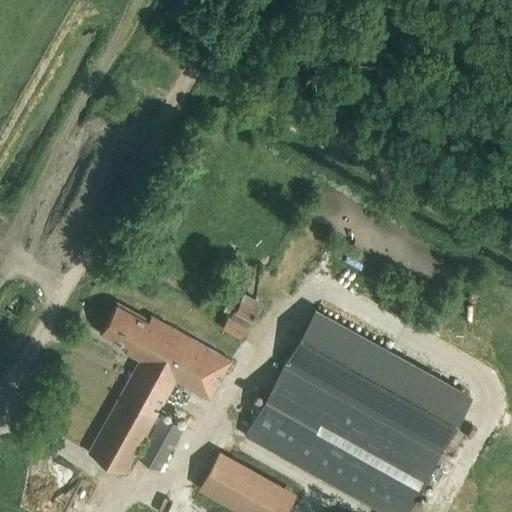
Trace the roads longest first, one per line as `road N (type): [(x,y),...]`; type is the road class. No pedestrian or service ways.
road 1 (track): [(124,28),(511,246)]
road 2 (track): [(140,0),(0,283)]
road 3 (track): [(226,0),(75,271)]
road 4 (unclassified): [(0,407),(75,271)]
